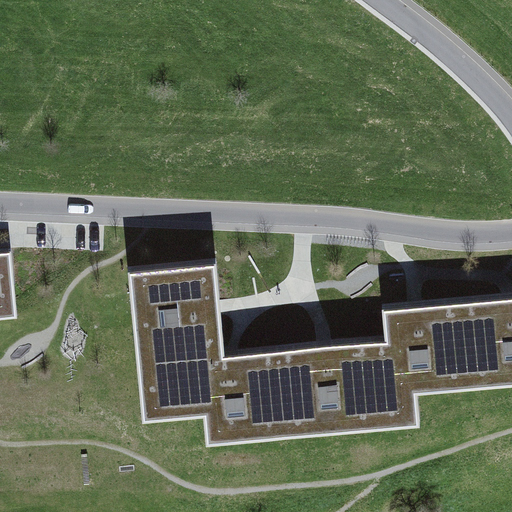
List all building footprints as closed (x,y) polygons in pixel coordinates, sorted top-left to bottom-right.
[(0,315),(16,314),(10,249),(0,249),(0,315)] [(136,344),(138,360),(223,352),(214,259),(129,267),(130,285),(146,283),(148,304),(132,306),(134,324),(150,323),(151,343),(136,344)] [(511,293),(457,298),(465,384),(486,381),(485,366),(506,364),(507,380),(511,379),(511,293)] [(384,305),(387,337),(390,369),(413,366),(415,388),(432,386),(431,371),(451,369),(452,385),(465,384),(457,298),(384,305)] [(417,404),(415,388),(413,366),(390,369),(387,337),(276,347),(284,433),(303,431),(301,415),(321,413),(322,429),(340,427),(339,411),(360,409),(361,426),(395,422),(394,406),(417,404)] [(267,434),(284,433),(276,347),(223,352),(138,360),(141,395),(156,393),(159,416),(204,411),(205,424),(228,422),(230,438),(247,436),(245,420),(266,418),(267,434)]
